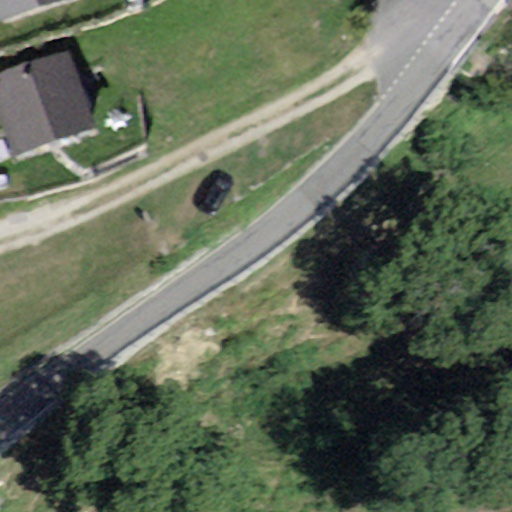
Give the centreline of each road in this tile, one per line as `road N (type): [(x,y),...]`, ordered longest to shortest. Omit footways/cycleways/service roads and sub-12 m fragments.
road 1 (tertiary): [(481,0),(321,190),(0,424)]
road 2 (track): [(0,229),(58,214),(234,138),(474,8)]
